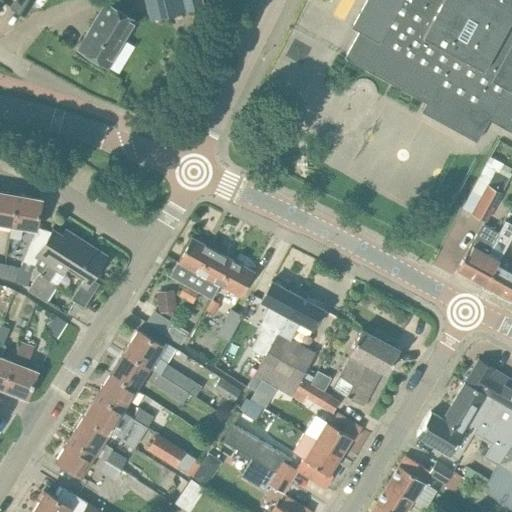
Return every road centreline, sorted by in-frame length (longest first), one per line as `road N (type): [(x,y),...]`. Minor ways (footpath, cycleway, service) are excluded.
road 1 (secondary): [(468,306),(194,172)]
road 2 (residential): [(468,306),(346,511)]
road 3 (secondary): [(194,172),(64,121),(0,106)]
road 4 (residential): [(43,415),(147,252)]
road 5 (residential): [(194,172),(275,0)]
road 6 (residential): [(0,161),(39,174),(147,252)]
